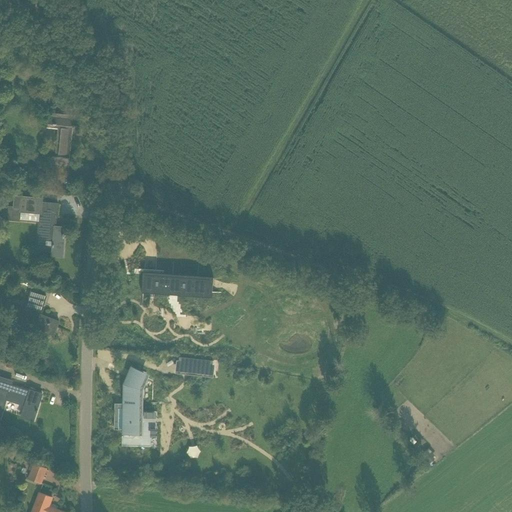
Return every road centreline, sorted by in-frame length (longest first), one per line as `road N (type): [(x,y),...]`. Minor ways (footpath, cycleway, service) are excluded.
road 1 (residential): [(84,511),(92,256),(101,211),(121,185)]
road 2 (track): [(511,347),(470,320),(231,238)]
road 3 (track): [(231,238),(365,0)]
road 4 (track): [(121,185),(126,169),(108,112),(67,44),(40,19)]
road 5 (track): [(115,200),(231,238)]
